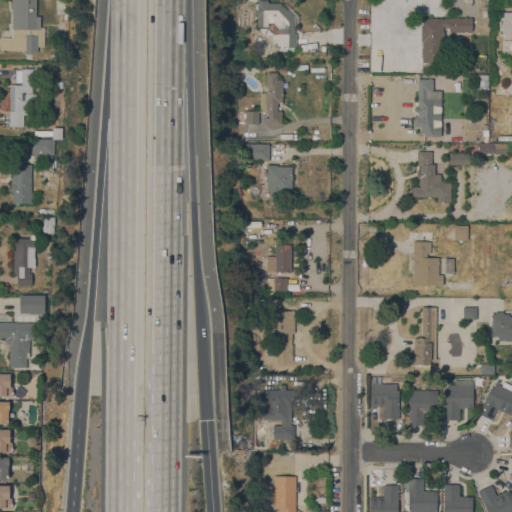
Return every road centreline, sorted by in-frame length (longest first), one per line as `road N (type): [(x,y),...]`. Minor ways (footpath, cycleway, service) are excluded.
road 1 (residential): [(348,0),(347,511)]
road 2 (motorway): [(126,0),(123,425)]
road 3 (motorway): [(104,0),(90,321)]
road 4 (motorway): [(163,355),(165,89)]
road 5 (motorway): [(161,511),(163,355)]
road 6 (residential): [(348,450),(476,450)]
